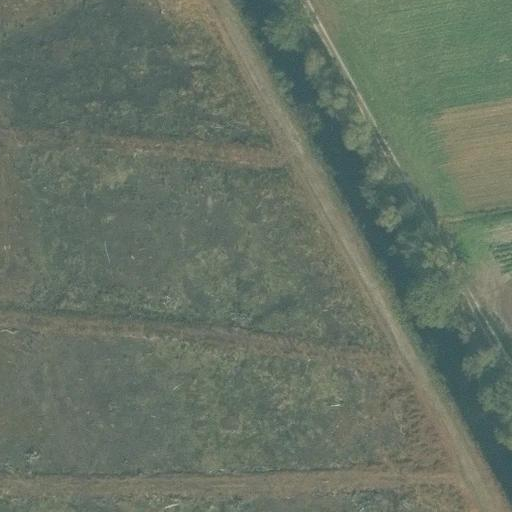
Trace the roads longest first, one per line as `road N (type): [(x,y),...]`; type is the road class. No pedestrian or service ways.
road 1 (track): [(215,0),(496,511)]
road 2 (track): [(511,369),(303,0)]
